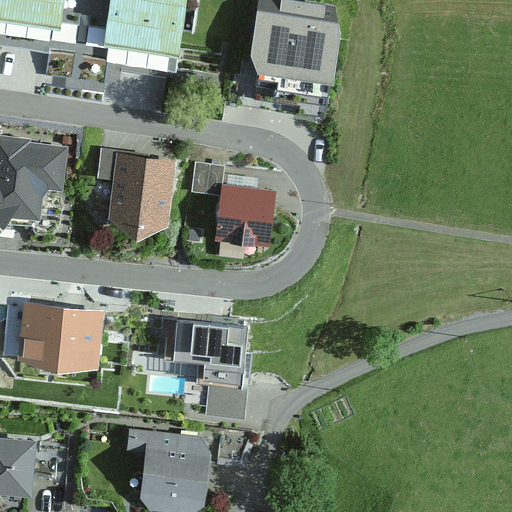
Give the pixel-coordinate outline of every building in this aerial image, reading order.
[(0,0),(0,20),(62,30),(66,0),(0,0)] [(187,0),(111,0),(105,44),(180,54),(187,0)] [(337,4),(309,0),(258,0),(251,52),(259,70),(334,81),(341,33),(337,4)] [(0,132),(1,128),(0,128),(0,220),(5,224),(12,214),(38,218),(42,197),(48,188),(63,189),(69,146),(30,141),(31,137),(0,133),(0,132)] [(116,180),(119,152),(102,150),(98,178),(116,180)] [(177,159),(119,152),(116,180),(111,217),(136,236),(168,226),(177,159)] [(222,195),(223,183),(226,166),(196,162),(192,191),(222,195)] [(277,189),(223,183),(222,195),(217,239),(271,245),(277,189)] [(106,308),(25,299),(19,357),(100,366),(106,308)] [(248,327),(178,320),(174,355),(205,359),(202,383),(209,383),(242,387),(248,327)] [(209,383),(206,414),(245,418),(248,387),(242,387),(209,383)] [(201,436),(131,428),(128,448),(147,450),(142,496),(149,507),(183,511),(193,511),(203,508),(211,448),(201,436)] [(253,430),(223,428),(219,457),(242,460),(253,430)] [(38,439),(0,435),(0,490),(34,493),(38,439)]
